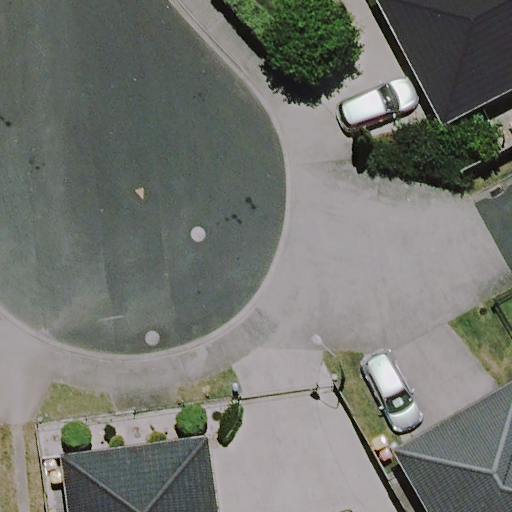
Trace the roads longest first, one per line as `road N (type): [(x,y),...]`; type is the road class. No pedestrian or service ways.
road 1 (unknown): [(109,188),(137,263),(288,259),(434,242),(511,207)]
road 2 (residential): [(65,0),(109,188)]
